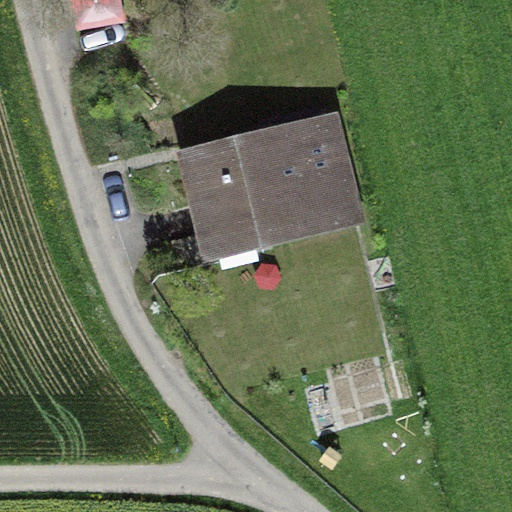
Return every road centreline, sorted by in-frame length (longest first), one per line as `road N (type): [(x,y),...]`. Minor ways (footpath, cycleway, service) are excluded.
road 1 (unclassified): [(38,0),(127,252),(199,408),(273,486)]
road 2 (unclassified): [(273,486),(0,482)]
